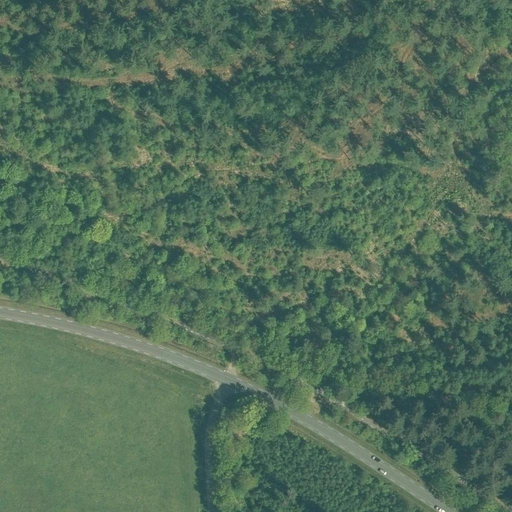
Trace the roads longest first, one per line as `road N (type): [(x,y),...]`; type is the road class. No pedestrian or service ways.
road 1 (secondary): [(449,511),(317,424),(228,380)]
road 2 (secondary): [(228,380),(123,341),(0,314)]
road 3 (track): [(511,389),(339,403)]
road 4 (unclassified): [(210,511),(207,437),(228,380)]
